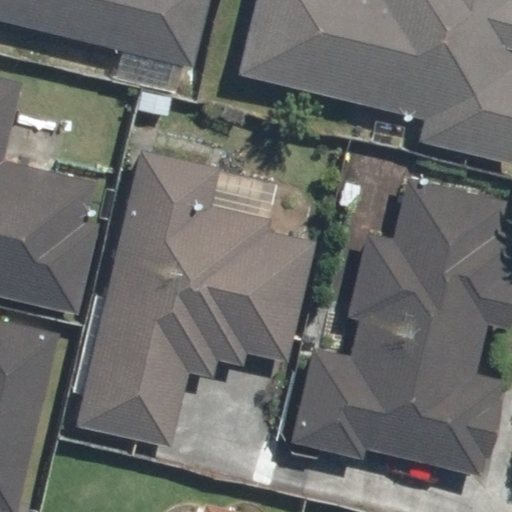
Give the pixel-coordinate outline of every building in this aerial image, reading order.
[(0,0),(0,20),(184,67),(201,0),(0,0)] [(405,137),(505,162),(511,134),(511,0),(245,0),(227,72),(411,116),(405,137)] [(0,296),(70,313),(101,182),(0,157),(0,132),(13,78),(0,75),(0,296)] [(126,144),(61,424),(160,446),(178,369),(203,375),(207,359),(231,364),(234,349),(279,360),(308,236),(260,225),(262,216),(200,201),(209,163),(126,144)] [(299,341),(276,439),(471,483),(496,375),(465,368),(476,322),(500,328),(511,274),(511,271),(502,269),(511,228),(491,223),(497,196),(396,173),(383,232),(352,225),(324,346),(299,341)] [(0,511),(8,511),(50,331),(0,320),(0,511)] [(257,511),(193,497),(189,511),(257,511)]
